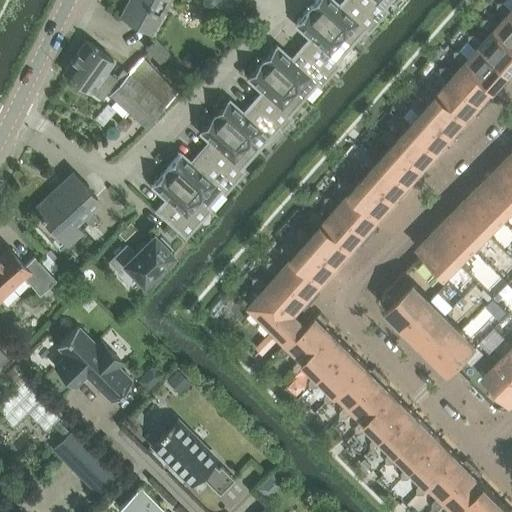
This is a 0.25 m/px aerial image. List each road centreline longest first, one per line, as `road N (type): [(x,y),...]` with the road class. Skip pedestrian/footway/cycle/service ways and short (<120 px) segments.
road 1 (residential): [(511,134),(346,296),(344,310),(352,327),(481,451)]
road 2 (residential): [(14,105),(118,192),(273,23)]
